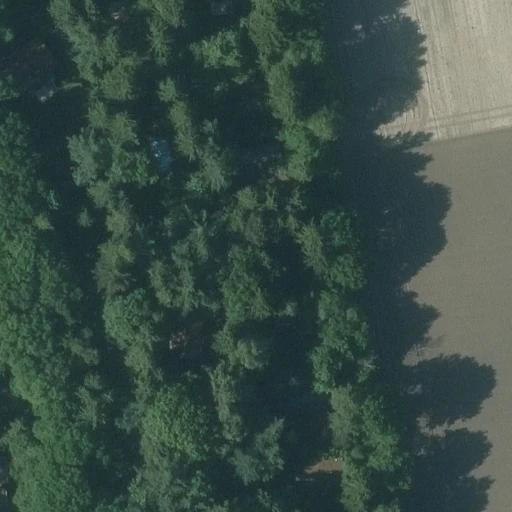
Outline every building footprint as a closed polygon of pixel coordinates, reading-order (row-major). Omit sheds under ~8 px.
[(205,25),(224,24),(223,12),(204,13),(205,25)] [(54,66),(36,41),(0,68),(0,76),(15,96),(26,88),(31,95),(51,80),(46,73),(54,66)] [(215,101),(262,94),(260,80),(213,87),(215,101)] [(240,166),(280,159),(276,139),(236,146),(240,166)] [(258,257),(298,241),(293,227),(253,243),(258,257)] [(63,257),(39,274),(63,306),(87,290),(63,257)] [(276,330),(316,317),(311,302),(271,315),(276,330)] [(168,311),(169,353),(179,353),(179,362),(201,362),(201,311),(168,311)] [(328,386),(280,394),(282,406),(330,397),(328,386)] [(0,508),(7,508),(5,490),(1,490),(1,484),(7,484),(6,469),(11,468),(12,472),(29,471),(27,453),(10,454),(11,463),(5,463),(5,459),(0,459),(0,508)] [(341,462),(293,471),(295,482),(343,474),(341,462)] [(248,511),(216,476),(200,490),(220,511),(248,511)]
